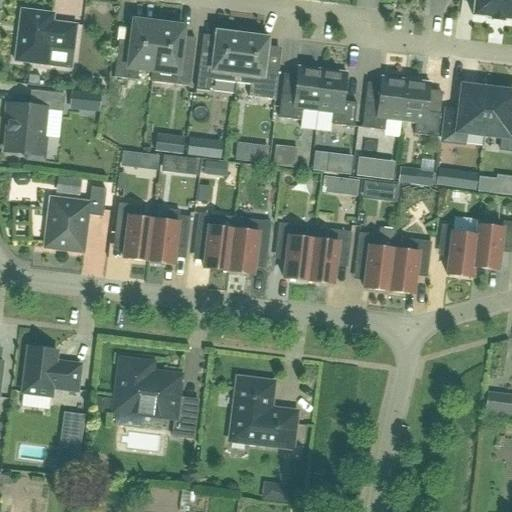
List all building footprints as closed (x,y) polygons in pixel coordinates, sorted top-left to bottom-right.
[(504,21),(511,22),(511,0),(473,0),(472,17),(490,19),(490,21),(504,23),(504,21)] [(52,24),(53,15),(21,11),(14,63),(47,67),(49,49),(73,52),(76,26),(52,24)] [(133,23),(130,52),(117,50),(114,79),(137,82),(139,70),(153,72),(158,26),(133,23)] [(183,29),(158,26),(153,72),(151,83),(189,88),(193,60),(180,58),(183,29)] [(210,81),(236,84),(242,37),(235,36),(236,32),(216,30),(213,57),(200,56),(195,92),(209,93),(210,81)] [(242,37),(236,84),(249,86),(248,98),(274,101),(278,69),(264,68),(268,36),(249,34),(248,38),(242,37)] [(317,113),(322,71),(298,69),(294,97),(281,96),(278,119),(301,122),(302,111),(317,113)] [(346,74),(322,71),(317,113),(332,115),(330,126),(353,128),(356,105),(343,103),(346,74)] [(385,121),(400,123),(405,81),(381,79),(378,107),(364,106),(361,129),(384,132),(385,121)] [(405,81),(400,123),(415,125),(414,136),(437,138),(439,115),(426,113),(429,84),(405,81)] [(483,136),(489,92),(474,90),(474,92),(462,90),(459,117),(445,115),(442,142),(465,145),(467,133),(469,134),(483,136)] [(503,93),(489,92),(483,136),(497,138),(497,137),(500,137),(498,149),(511,151),(511,123),(511,117),(511,96),(503,95),(503,93)] [(44,155),(45,143),(42,140),(43,140),(42,139),(45,111),(62,113),(64,96),(31,93),(29,108),(8,106),(7,107),(9,108),(5,154),(23,155),(23,156),(23,155),(26,158),(38,160),(44,155)] [(70,94),(68,110),(79,112),(81,95),(70,94)] [(183,140),(174,139),(172,156),(181,157),(183,140)] [(202,142),(188,140),(186,158),(201,159),(202,142)] [(252,147),(250,165),(266,166),(268,149),(252,147)] [(286,150),(283,170),(294,171),(297,151),(286,150)] [(122,154),(120,169),(136,171),(138,156),(122,154)] [(161,158),(160,174),(175,176),(176,160),(161,158)] [(348,177),(350,160),(328,158),(326,175),(348,177)] [(358,161),(355,179),(373,181),(376,163),(358,161)] [(205,164),(203,176),(214,178),(216,165),(205,164)] [(400,169),(398,184),(431,188),(432,173),(400,169)] [(457,174),(437,172),(435,188),(455,190),(457,174)] [(511,179),(497,177),(496,181),(495,195),(511,196),(511,179)] [(57,180),(55,195),(78,198),(80,182),(57,180)] [(345,182),(343,193),(357,195),(358,184),(345,182)] [(363,184),(362,195),(375,197),(376,186),(363,184)] [(254,197),(274,200),(275,191),(255,188),(254,197)] [(49,199),(43,250),(84,255),(88,217),(102,219),(106,191),(91,189),(89,204),(49,199)] [(126,236),(123,260),(147,263),(153,222),(138,220),(140,208),(118,205),(114,235),(126,236)] [(147,263),(172,266),(175,242),(187,244),(190,219),(178,218),(179,213),(169,211),(167,223),(153,222),(147,263)] [(206,246),(203,270),(228,273),(233,231),(218,230),(220,218),(198,215),(194,245),(206,246)] [(228,273),(252,276),(255,252),(267,254),(270,224),(249,221),(247,233),(233,231),(228,273)] [(511,249),(511,243),(511,224),(503,223),(502,230),(477,227),(475,238),(476,238),(472,269),(473,269),(497,272),(500,248),(511,249)] [(286,256),(283,280),(308,283),(313,241),(298,239),(300,228),(278,225),(274,255),(286,256)] [(446,276),(472,279),(473,269),(472,269),(476,238),(475,238),(452,235),(452,228),(441,226),(438,251),(449,252),(446,276)] [(308,283),(333,286),(335,262),(347,264),(350,234),(329,231),(327,243),(313,241),(308,283)] [(366,266),(363,290),(388,293),(393,251),(379,249),(380,238),(359,235),(355,265),(366,266)] [(413,296),(416,272),(427,274),(431,244),(409,241),(408,253),(393,251),(388,293),(413,296)] [(56,353),(28,349),(22,394),(51,398),(52,389),(77,392),(80,367),(55,364),(56,353)] [(152,365),(120,361),(113,412),(174,420),(172,438),(193,440),(194,431),(174,428),(180,377),(163,375),(162,379),(151,377),(152,365)] [(273,384),(237,379),(229,442),(292,450),(296,413),(279,411),(278,413),(270,412),(273,384)] [(487,395),(485,415),(498,417),(501,397),(487,395)] [(95,400),(94,412),(109,414),(111,401),(95,400)] [(84,421),(67,419),(63,448),(80,450),(84,421)] [(0,499),(1,500),(9,473),(0,470),(0,499)] [(279,485),(277,501),(291,502),(293,486),(279,485)]
